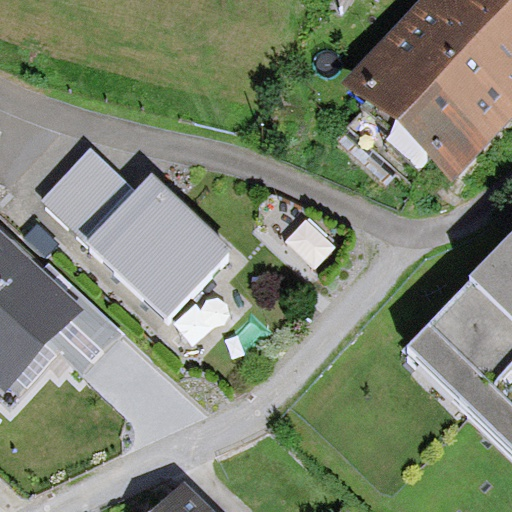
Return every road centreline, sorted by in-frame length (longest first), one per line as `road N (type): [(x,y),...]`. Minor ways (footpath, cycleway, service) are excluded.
road 1 (residential): [(50,511),(227,427),(442,241)]
road 2 (residential): [(0,87),(109,134),(253,165),(442,241)]
